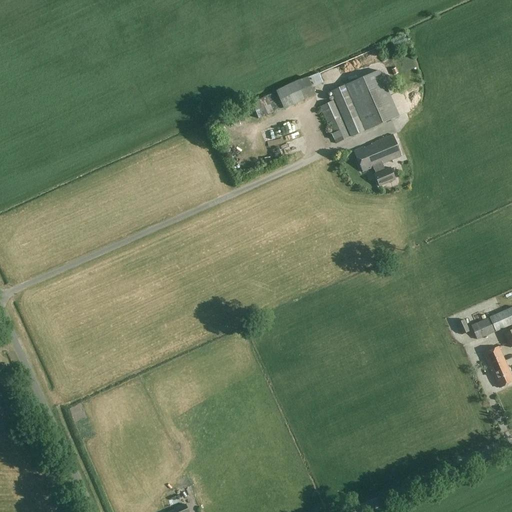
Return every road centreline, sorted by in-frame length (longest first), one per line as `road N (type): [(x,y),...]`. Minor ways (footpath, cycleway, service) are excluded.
road 1 (unclassified): [(90,511),(0,308)]
road 2 (tertiary): [(357,511),(511,441)]
